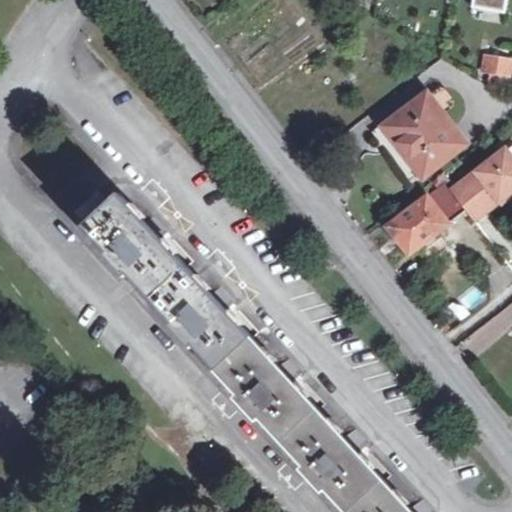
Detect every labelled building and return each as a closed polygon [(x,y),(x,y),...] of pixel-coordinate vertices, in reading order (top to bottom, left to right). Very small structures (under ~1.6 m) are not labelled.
[(350,6),(331,20),(341,34),(361,19),(350,6)] [(422,21),(408,13),(404,22),(418,30),(422,21)] [(511,64),(511,60),(485,56),(482,71),(489,72),(488,81),(509,84),(511,64)] [(428,96),(389,126),(425,173),(465,143),(428,96)] [(511,153),(506,145),(450,188),(466,206),(474,218),(511,187),(511,153)] [(390,226),(409,251),(466,206),(450,188),(446,182),(390,226)] [(427,511),(420,505),(355,436),(290,366),(220,291),(151,221),(119,185),(105,200),(99,193),(77,213),(88,224),(85,228),(108,252),(104,255),(125,278),(129,274),(174,325),(171,327),(192,349),(195,346),(241,397),(238,400),(258,421),(261,418),(306,467),(303,470),(324,493),(327,489),(347,511),(427,511)]
